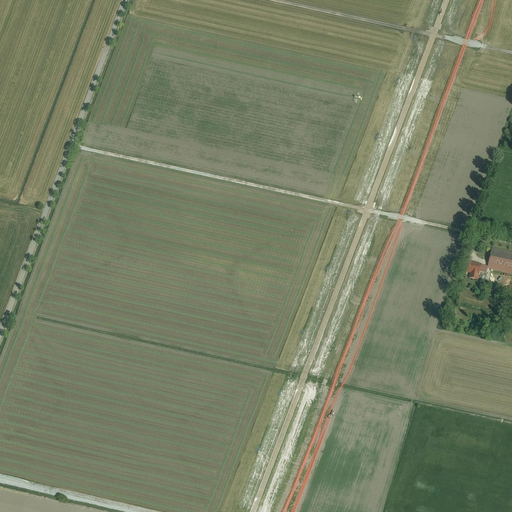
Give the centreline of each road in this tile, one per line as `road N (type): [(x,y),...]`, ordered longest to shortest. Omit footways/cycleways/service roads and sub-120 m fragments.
road 1 (track): [(73,138),(511,240)]
road 2 (tertiary): [(124,0),(0,334)]
road 3 (track): [(278,0),(511,50)]
road 4 (track): [(143,511),(0,479)]
